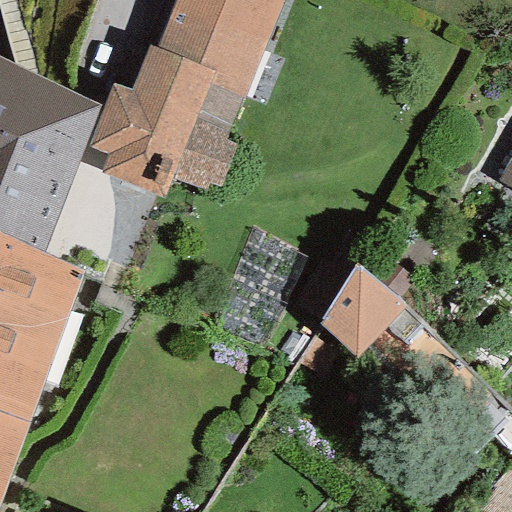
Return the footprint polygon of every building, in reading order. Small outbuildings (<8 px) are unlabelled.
[(281,0),(174,0),(155,48),(148,46),(130,91),(112,84),(87,147),(105,155),(98,173),(162,198),(170,178),(205,192),(209,184),(217,187),(235,145),(225,141),(281,0)] [(91,101),(0,48),(0,228),(40,245),(91,101)] [(511,150),(496,179),(511,188),(511,150)] [(0,433),(67,256),(51,249),(40,245),(0,228),(0,433)] [(355,266),(317,325),(297,360),(357,408),(387,380),(471,454),(511,411),(431,332),(355,266)] [(511,511),(511,464),(468,511),(511,511)]
